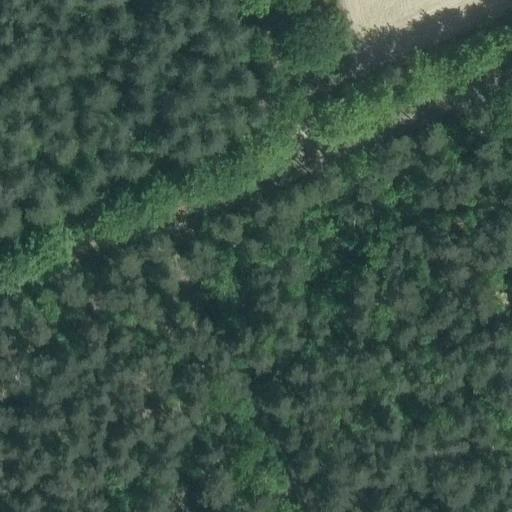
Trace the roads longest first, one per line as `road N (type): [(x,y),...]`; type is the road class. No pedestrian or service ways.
road 1 (track): [(307,151),(511,66)]
road 2 (unknown): [(0,285),(161,215)]
road 3 (track): [(161,215),(307,151)]
road 4 (track): [(307,151),(273,0)]
